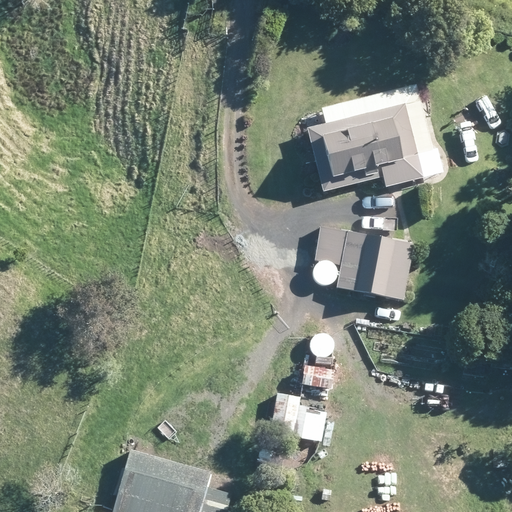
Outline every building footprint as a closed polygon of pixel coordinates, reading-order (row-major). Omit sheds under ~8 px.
[(423,177),(405,104),(309,128),(325,190),(385,176),(388,186),(423,177)] [(404,298),(415,244),(369,236),(359,289),(404,298)] [(301,360),(299,385),(340,388),(342,364),(301,360)] [(298,398),(273,394),(267,436),(319,443),(322,415),(307,413),(308,406),(297,405),(298,398)] [(199,511),(211,471),(133,449),(114,511),(199,511)]
